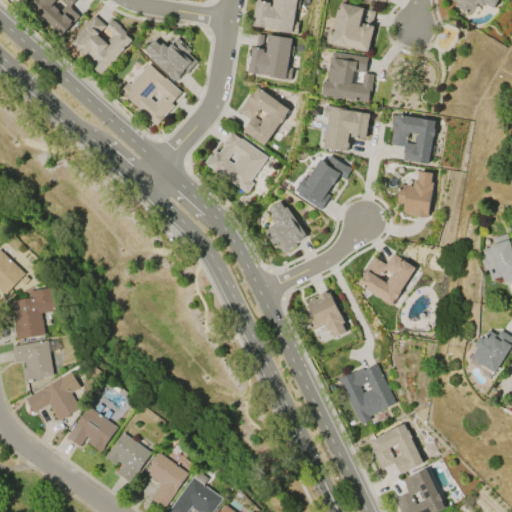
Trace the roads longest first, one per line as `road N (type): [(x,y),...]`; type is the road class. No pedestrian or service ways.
road 1 (secondary): [(142,185),(212,258),(306,448)]
road 2 (secondary): [(366,511),(259,292)]
road 3 (secondary): [(160,165),(0,22)]
road 4 (residential): [(160,165),(213,103),(231,0)]
road 5 (residential): [(115,511),(36,455),(0,417)]
road 6 (residential): [(259,292),(337,253),(363,224)]
